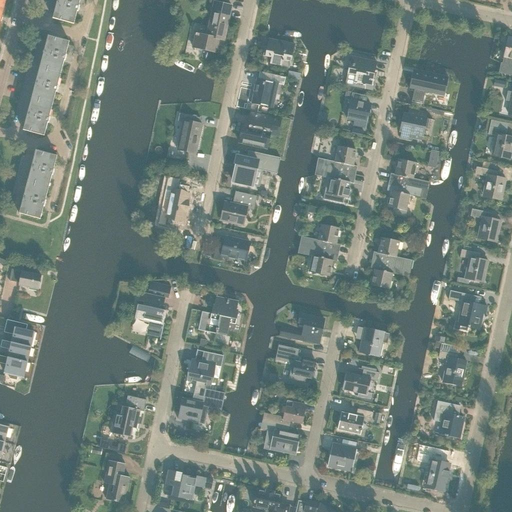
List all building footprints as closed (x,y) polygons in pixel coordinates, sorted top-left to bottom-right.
[(79,5),(79,0),(57,0),(52,19),(73,24),(77,11),(78,11),(79,5)] [(224,40),(231,6),(214,2),(206,36),(196,34),(193,47),(217,53),(220,40),(224,40)] [(39,67),(61,73),(64,60),(65,61),(66,55),(65,55),(69,41),(48,36),(39,67)] [(511,38),(507,37),(506,41),(507,41),(502,63),(501,63),(499,73),(511,75),(511,38)] [(291,62),(294,44),(275,40),(273,49),(265,47),(263,56),(271,58),(270,64),(289,68),(291,62)] [(351,57),(345,85),(372,91),(375,81),(375,79),(376,76),(373,75),(374,71),(377,71),(375,71),(376,62),(351,57)] [(57,86),(61,73),(39,67),(31,99),(52,104),(56,92),(58,86),(57,86)] [(409,88),(409,89),(414,90),(411,102),(422,104),(424,92),(433,94),(432,91),(443,93),(443,94),(447,78),(448,78),(448,77),(431,74),(431,77),(413,73),(410,88),(409,88)] [(262,81),(254,79),(249,102),(273,107),(278,84),(268,82),(270,76),(264,74),(262,81)] [(49,117),(52,104),(31,99),(23,130),(44,136),(47,123),(48,123),(50,117),(49,117)] [(365,128),(370,104),(350,100),(346,119),(354,121),(353,126),(365,128)] [(403,114),(399,131),(401,132),(400,138),(412,141),(412,138),(421,140),(421,136),(423,136),(425,128),(430,129),(431,120),(427,119),(416,116),(416,114),(409,112),(408,115),(403,114)] [(280,120),(251,113),(249,125),(245,124),(243,124),(239,143),(241,143),(261,147),(266,149),(269,134),(277,136),(280,120)] [(197,153),(203,126),(199,125),(200,118),(179,114),(178,121),(184,122),(178,148),(197,153)] [(511,158),(511,155),(511,138),(505,137),(506,131),(490,127),(488,134),(496,136),(492,154),(511,158)] [(316,167),(355,175),(357,166),(353,166),(356,151),(338,147),(335,162),(318,158),(316,167)] [(432,149),(428,165),(436,167),(439,151),(432,149)] [(27,182),(48,187),(52,175),(54,169),(53,169),(57,156),(35,150),(27,182)] [(236,165),(232,181),(254,186),(254,185),(253,185),(256,169),(277,174),(280,158),(264,154),(248,151),(246,159),(236,156),(235,157),(236,157),(234,164),(234,165),(236,165)] [(389,182),(428,191),(429,182),(413,179),(416,163),(398,160),(395,175),(390,174),(389,182)] [(316,167),(314,175),(328,178),(324,198),(323,198),(323,199),(343,204),(344,197),(348,198),(349,191),(350,191),(350,190),(348,189),(349,183),(353,184),(355,175),(316,167)] [(502,199),(506,181),(496,178),(497,172),(476,167),(474,174),(479,175),(487,177),(483,195),(502,199)] [(168,177),(163,200),(170,201),(166,217),(183,221),(185,211),(186,211),(188,202),(187,202),(188,194),(185,193),(177,192),(179,180),(168,177)] [(45,200),(48,187),(27,182),(19,214),(40,219),(43,206),(44,206),(46,200),(45,200)] [(393,208),(392,213),(405,216),(409,195),(426,199),(428,191),(389,182),(387,191),(391,192),(388,207),(393,208)] [(254,210),(257,196),(235,192),(232,205),(225,203),(221,222),(242,226),(245,208),(254,210)] [(497,241),(501,223),(491,220),(492,214),(472,209),(470,216),(482,219),(478,237),(497,241)] [(299,245),(338,253),(340,245),(336,244),(339,229),(321,225),(318,240),(301,236),(299,245)] [(244,262),(249,241),(227,236),(225,244),(217,242),(213,259),(221,261),(222,257),(244,262)] [(372,261),(411,269),(412,261),(396,257),(399,242),(381,238),(378,253),(373,252),(372,261)] [(336,262),(338,253),(299,245),(297,253),(314,257),(311,272),(329,276),(332,261),(336,262)] [(485,281),(489,263),(478,260),(480,254),(461,250),(460,257),(469,259),(465,277),(485,281)] [(409,277),(411,269),(372,261),(370,269),(374,270),(371,285),(389,289),(392,274),(409,277)] [(38,289),(41,275),(11,269),(9,281),(19,283),(19,286),(38,289)] [(141,293),(139,302),(145,303),(142,318),(152,320),(149,333),(161,335),(164,323),(163,323),(165,310),(160,309),(161,306),(162,306),(164,298),(168,299),(171,287),(151,282),(148,294),(141,293)] [(449,299),(463,303),(459,322),(455,321),(453,330),(467,333),(469,327),(479,329),(482,314),(486,315),(487,307),(473,305),(475,296),(451,291),(449,299)] [(234,319),(238,301),(216,297),(212,314),(211,314),(210,319),(218,321),(215,334),(226,336),(230,318),(234,319)] [(319,344),(324,320),(300,314),(298,323),(304,324),(302,332),(281,327),(279,335),(319,344)] [(11,343),(31,348),(34,332),(31,331),(31,330),(27,329),(27,326),(7,321),(4,332),(13,335),(11,343)] [(387,344),(389,334),(358,327),(356,334),(363,336),(359,352),(379,356),(382,342),(387,344)] [(11,343),(11,342),(2,340),(0,347),(10,350),(8,358),(27,363),(31,348),(11,343)] [(277,351),(275,360),(292,364),(289,378),(304,381),(305,378),(311,379),(313,371),(312,370),(314,360),(288,354),(289,348),(279,346),(278,352),(277,351)] [(462,385),(467,363),(456,361),(458,354),(440,350),(438,357),(448,359),(443,381),(462,385)] [(204,363),(193,361),(190,371),(189,371),(187,380),(196,382),(193,396),(196,396),(223,402),(225,393),(205,389),(206,384),(210,384),(214,364),(221,365),(223,356),(207,352),(204,363)] [(8,358),(0,355),(0,363),(6,365),(4,373),(11,375),(10,379),(16,380),(17,376),(24,378),(27,363),(8,358)] [(377,381),(379,373),(363,369),(361,377),(347,374),(344,391),(357,394),(357,396),(370,399),(371,393),(366,392),(369,379),(377,381)] [(144,412),(146,400),(127,396),(125,407),(122,406),(120,414),(115,413),(111,433),(130,437),(132,428),(136,429),(140,411),(144,412)] [(196,396),(193,396),(192,401),(183,399),(181,407),(182,408),(180,419),(192,421),(203,423),(207,407),(221,411),(223,402),(196,396)] [(459,438),(463,418),(452,415),(455,405),(437,401),(433,421),(441,422),(439,434),(459,438)] [(262,421),(289,427),(290,421),(301,424),(303,416),(302,416),(305,405),(293,402),(292,408),(286,407),(283,417),(264,413),(262,421)] [(372,421),(373,412),(357,409),(356,417),(341,413),(338,430),(359,435),(363,419),(372,421)] [(287,433),(289,427),(262,421),(260,429),(267,431),(266,436),(273,437),(270,450),(282,453),(282,452),(294,454),(296,443),(297,443),(299,435),(287,433)] [(0,441),(4,443),(8,428),(5,427),(5,426),(1,425),(0,426),(0,425),(0,441)] [(351,471),(356,449),(332,444),(327,466),(351,471)] [(444,488),(449,465),(443,464),(445,456),(426,451),(424,461),(431,462),(426,484),(444,488)] [(124,503),(129,478),(123,476),(125,465),(108,461),(104,483),(109,484),(106,499),(124,503)] [(168,470),(164,485),(172,486),(170,496),(191,500),(195,486),(203,488),(211,490),(213,480),(196,476),(196,478),(176,474),(176,472),(168,470)] [(267,492),(259,491),(255,508),(274,511),(287,511),(287,510),(280,509),(282,496),(275,494),(275,493),(268,492),(267,492)] [(306,502),(303,511),(333,511),(323,504),(306,500),(306,502)]
